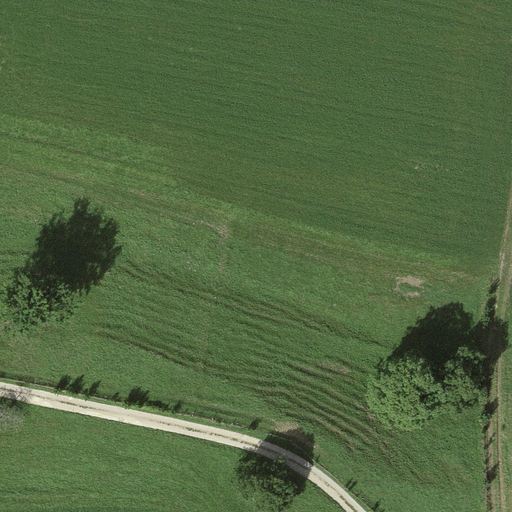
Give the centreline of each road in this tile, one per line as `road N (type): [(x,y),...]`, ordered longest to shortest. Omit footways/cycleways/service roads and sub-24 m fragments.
road 1 (track): [(0,388),(257,445),(305,468),(357,511)]
road 2 (track): [(497,511),(499,299),(511,208)]
